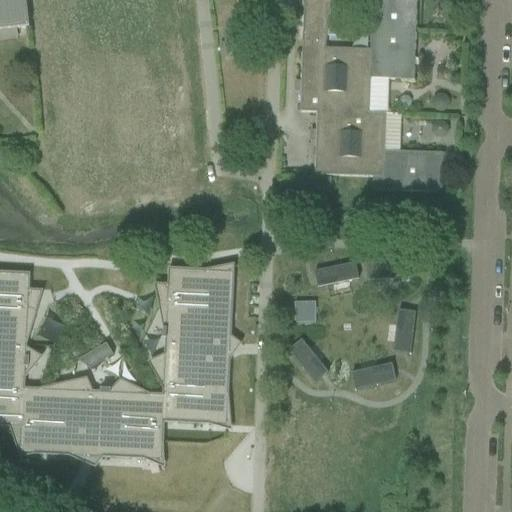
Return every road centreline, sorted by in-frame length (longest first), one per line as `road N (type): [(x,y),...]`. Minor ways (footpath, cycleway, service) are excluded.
road 1 (residential): [(256,511),(268,173)]
road 2 (residential): [(475,401),(486,160),(494,136)]
road 3 (residential): [(268,173),(231,172),(218,153),(202,0)]
road 4 (residential): [(268,173),(273,0)]
road 5 (residential): [(494,136),(487,115),(492,0)]
